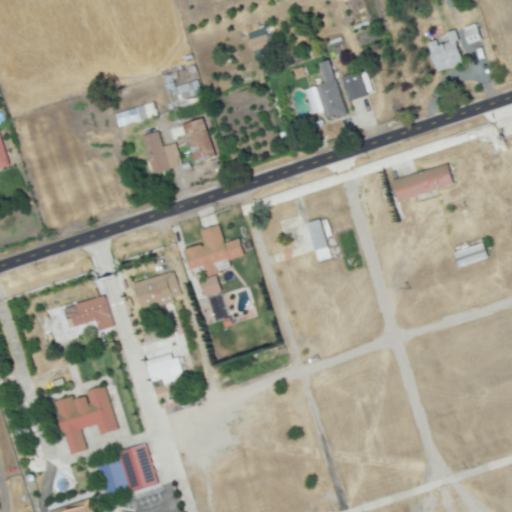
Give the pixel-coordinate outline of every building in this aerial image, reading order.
[(251,51),(268,46),(263,28),(246,33),(251,51)] [(470,47),(465,32),(480,28),(485,43),(470,47)] [(440,75),(431,43),(440,40),(442,47),(453,44),(449,35),(457,31),(469,65),(440,75)] [(328,125),(317,87),(330,84),(323,65),(334,62),(351,119),(328,125)] [(351,104),(344,77),(363,73),(370,99),(351,104)] [(122,130),(116,114),(146,106),(151,120),(122,130)] [(200,168),(186,126),(206,120),(220,162),(200,168)] [(0,131),(1,131),(12,167),(0,170),(0,131)] [(156,176),(144,137),(160,132),(165,148),(177,144),(184,168),(156,176)] [(453,185),(447,164),(391,180),(397,201),(453,185)] [(327,247),(319,219),(306,223),(314,251),(327,247)] [(187,248),(204,243),(205,246),(209,245),(203,231),(222,223),(229,242),(242,238),(249,255),(232,259),(235,267),(210,275),(207,266),(195,270),(187,248)] [(135,283),(176,270),(183,295),(175,298),(177,305),(143,314),(135,283)] [(206,298),(201,281),(220,275),(224,291),(206,298)] [(114,329),(104,295),(58,309),(59,314),(48,317),(53,331),(51,332),(54,343),(90,333),(91,335),(114,329)] [(228,329),(225,319),(233,316),(236,326),(228,329)] [(154,384),(148,359),(175,351),(177,357),(183,356),(190,382),(169,388),(167,381),(154,384)] [(57,401),(76,396),(76,400),(91,395),(89,392),(108,385),(121,429),(102,435),(99,424),(83,429),(90,449),(73,454),(57,401)] [(158,482),(145,445),(95,461),(107,499),(158,482)] [(52,511),(93,498),(97,511),(52,511)]
